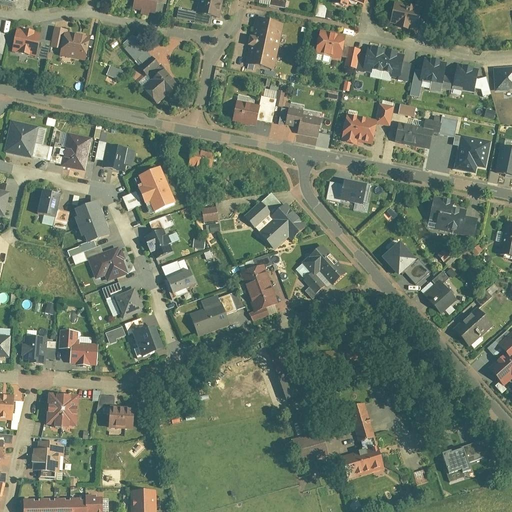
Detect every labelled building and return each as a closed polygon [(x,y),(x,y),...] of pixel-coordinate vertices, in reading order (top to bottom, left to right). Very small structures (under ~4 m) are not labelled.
[(136,0),(134,10),(143,12),(142,15),(151,17),(152,14),(157,15),(159,0),(136,0)] [(200,0),(197,15),(221,20),(225,0),(200,0)] [(368,0),(344,0),(344,4),(367,8),(368,0)] [(396,2),(391,25),(420,31),(425,8),(396,2)] [(316,17),(324,19),(326,8),(317,6),(316,17)] [(282,24),(253,20),(246,66),(275,70),(282,24)] [(19,28),(13,52),(38,58),(43,40),(44,33),(19,28)] [(52,42),(51,48),(62,51),(61,57),(87,62),(92,38),(69,34),(70,31),(56,28),(52,42)] [(322,29),(315,55),(341,61),(348,36),(322,29)] [(152,82),(142,90),(158,108),(183,86),(140,38),(125,51),(136,63),(140,60),(145,66),(141,70),(152,82)] [(52,42),(43,40),(38,58),(48,61),(51,48),(52,42)] [(345,48),(342,68),(356,70),(359,50),(345,48)] [(406,57),(368,49),(363,73),(400,81),(406,57)] [(449,63),(427,58),(424,72),(422,80),(425,81),(433,83),(432,90),(443,92),(443,89),(446,76),(449,63)] [(477,80),(479,70),(457,65),(455,78),(453,88),(474,93),(475,90),(477,80)] [(108,67),(106,78),(120,81),(122,71),(108,67)] [(511,70),(495,71),(496,93),(511,91),(511,70)] [(417,71),(412,96),(421,98),(425,81),(422,80),(424,72),(417,71)] [(453,88),(455,78),(446,76),(443,89),(452,91),(453,88)] [(489,78),(477,80),(475,90),(483,90),(485,97),(492,96),(489,78)] [(239,100),(234,122),(257,128),(258,121),(273,125),(279,100),(263,96),(261,105),(239,100)] [(391,127),(394,107),(382,105),(379,121),(378,125),(391,127)] [(402,105),(400,115),(415,118),(417,108),(402,105)] [(289,109),(285,125),(300,129),(299,134),(317,138),(321,119),(305,116),(306,112),(289,109)] [(379,121),(349,116),(344,143),(357,145),(358,141),(375,144),(378,125),(379,121)] [(12,121),(5,153),(34,160),(41,127),(12,121)] [(441,134),(443,124),(435,123),(427,121),(425,131),(434,132),(441,134)] [(425,131),(401,125),(397,143),(431,150),(434,132),(425,131)] [(70,134),(63,167),(87,172),(93,139),(70,134)] [(491,144),(462,138),(455,171),(475,174),(476,169),(486,171),(491,144)] [(95,160),(102,161),(104,144),(97,143),(95,160)] [(109,145),(104,169),(125,173),(127,166),(134,168),(138,151),(109,145)] [(511,150),(502,148),(496,174),(511,177),(511,150)] [(191,152),(188,168),(214,173),(217,157),(191,152)] [(152,204),(156,214),(177,205),(162,170),(140,179),(144,189),(141,190),(148,206),(152,204)] [(368,185),(347,181),(346,186),(342,202),(364,207),(368,185)] [(342,202),(346,186),(332,183),(329,200),(342,202)] [(0,218),(6,219),(11,195),(0,192),(0,218)] [(43,192),(38,215),(45,216),(44,225),(67,230),(71,213),(60,210),(63,196),(43,192)] [(273,194),(262,204),(272,214),(277,210),(279,213),(285,208),(273,194)] [(78,206),(80,198),(73,197),(71,205),(78,206)] [(439,224),(438,231),(477,238),(480,219),(461,216),(462,211),(454,210),(455,201),(437,198),(433,222),(439,224)] [(87,238),(89,244),(96,242),(112,236),(100,203),(77,211),(79,218),(76,219),(83,239),(87,238)] [(272,214),(262,204),(248,217),(257,227),(272,214)] [(309,227),(288,205),(285,208),(279,213),(273,218),(276,221),(261,234),(276,251),(291,237),(294,241),(309,227)] [(218,209),(205,211),(206,222),(220,220),(218,209)] [(235,219),(222,220),(224,231),(237,229),(235,219)] [(511,224),(507,223),(501,257),(511,258),(511,224)] [(220,224),(208,226),(209,234),(221,232),(220,224)] [(165,230),(147,238),(157,261),(175,253),(165,230)] [(203,250),(204,240),(193,239),(192,249),(203,250)] [(72,258),(74,257),(99,248),(96,242),(89,244),(70,252),(72,258)] [(416,262),(400,244),(385,257),(401,275),(416,262)] [(99,248),(74,257),(78,265),(90,261),(105,255),(102,246),(99,248)] [(349,273),(324,246),(303,264),(312,274),(306,280),(319,295),(332,283),(335,286),(349,273)] [(121,249),(105,255),(90,261),(97,281),(106,278),(108,282),(130,274),(126,261),(128,261),(124,250),(122,251),(121,249)] [(273,264),(270,255),(255,260),(258,270),(266,267),(273,264)] [(429,273),(420,263),(405,275),(416,286),(429,273)] [(258,270),(243,274),(256,311),(268,307),(279,304),(266,267),(258,270)] [(191,272),(168,282),(174,296),(197,286),(191,272)] [(457,298),(441,281),(426,296),(442,313),(457,298)] [(115,318),(122,315),(116,299),(126,295),(121,283),(104,290),(115,318)] [(122,315),(124,320),(145,311),(137,291),(126,295),(116,299),(122,315)] [(206,311),(192,316),(200,337),(232,326),(221,294),(203,301),(206,311)] [(50,303),(47,313),(55,315),(57,304),(50,303)] [(252,313),(255,323),(271,317),(268,307),(256,311),(252,313)] [(480,310),(455,330),(471,348),(495,328),(480,310)] [(107,334),(111,345),(119,343),(118,341),(128,337),(125,328),(107,334)] [(135,335),(143,359),(157,354),(157,352),(164,350),(156,328),(135,335)] [(61,331),(60,350),(72,351),(71,366),(98,367),(99,345),(80,344),(81,333),(61,331)] [(0,359),(10,361),(11,338),(0,337),(0,359)] [(508,357),(492,371),(506,387),(511,382),(511,337),(500,347),(508,357)] [(26,338),(25,365),(47,366),(47,360),(56,361),(57,343),(50,343),(50,340),(26,338)] [(325,366),(362,364),(361,350),(324,352),(325,366)] [(271,356),(278,378),(295,372),(288,351),(271,356)] [(279,381),(286,403),(303,397),(296,375),(279,381)] [(14,398),(0,397),(0,422),(12,424),(14,398)] [(78,399),(47,397),(46,430),(76,432),(78,399)] [(109,398),(99,398),(99,415),(108,415),(109,398)] [(337,459),(344,482),(383,472),(365,406),(349,410),(360,453),(337,459)] [(110,411),(108,433),(132,434),(134,413),(110,411)] [(293,441),(300,466),(327,459),(321,434),(293,441)] [(478,443),(441,456),(451,483),(473,475),(470,467),(485,461),(478,443)] [(36,444),(33,474),(56,476),(59,446),(36,444)] [(425,471),(413,473),(416,486),(428,484),(425,471)] [(156,511),(157,495),(130,495),(129,511),(156,511)] [(70,511),(70,502),(54,503),(54,511),(70,511)] [(86,511),(86,502),(70,502),(70,511),(86,511)] [(102,511),(102,502),(86,502),(86,511),(102,511)] [(38,511),(38,503),(22,504),(22,511),(38,511)] [(54,511),(54,503),(38,503),(38,511),(54,511)]
